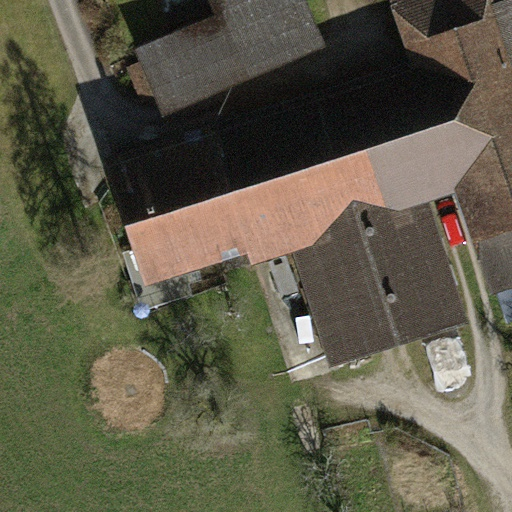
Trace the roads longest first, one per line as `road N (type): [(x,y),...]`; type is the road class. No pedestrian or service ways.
road 1 (track): [(62,0),(101,129),(365,35)]
road 2 (track): [(511,478),(383,385)]
